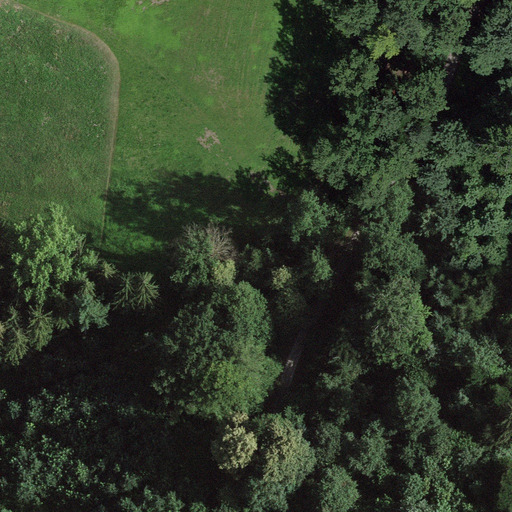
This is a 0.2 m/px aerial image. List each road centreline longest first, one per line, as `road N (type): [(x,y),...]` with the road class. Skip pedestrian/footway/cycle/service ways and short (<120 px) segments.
road 1 (track): [(343,249),(428,133),(478,0)]
road 2 (track): [(278,511),(274,438),(308,312),(343,249)]
